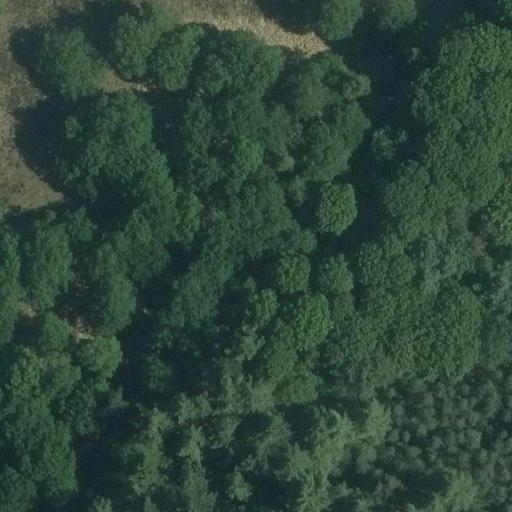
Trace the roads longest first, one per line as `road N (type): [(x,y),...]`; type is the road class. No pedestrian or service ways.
road 1 (track): [(35,511),(297,226)]
road 2 (track): [(297,226),(501,0)]
road 3 (track): [(297,226),(511,316)]
